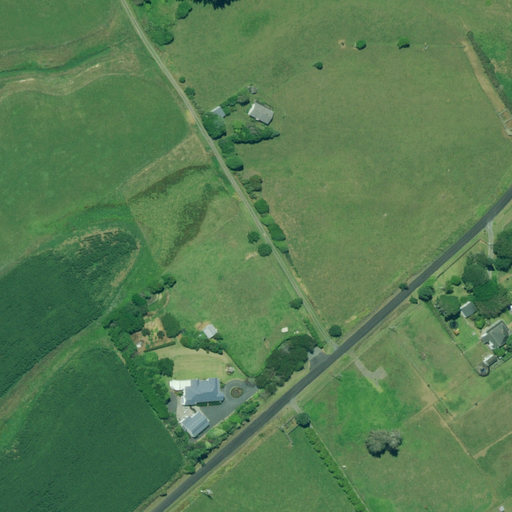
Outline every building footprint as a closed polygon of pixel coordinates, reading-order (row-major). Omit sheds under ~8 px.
[(271,113),(253,103),(247,116),(265,125),(271,113)] [(223,116),(218,107),(209,112),(215,121),(223,116)] [(474,311),(468,302),(457,310),(464,319),(474,311)] [(484,332),(485,334),(479,338),(483,344),(487,341),(491,346),(488,348),(491,352),(496,348),(510,337),(498,321),(484,332)] [(218,332),(212,324),(203,331),(209,339),(218,332)] [(480,376),(481,376),(482,377),(483,376),(484,376),(485,376),(486,375),(487,375),(487,374),(488,373),(488,371),(489,370),(489,369),(488,368),(488,367),(487,366),(487,365),(486,364),(485,364),(484,363),(482,363),(481,363),(480,363),(479,364),(478,364),(477,365),(476,366),(476,367),(475,368),(475,369),(475,370),(475,372),(476,373),(476,374),(477,375),(478,375),(479,376),(480,376)] [(181,427),(185,432),(187,430),(193,437),(211,422),(201,410),(195,404),(195,403),(223,401),(222,393),(219,393),(218,379),(203,380),(203,382),(198,382),(198,380),(171,382),(171,387),(174,391),(182,390),(183,406),(190,405),(197,414),(191,419),(189,417),(181,423),(183,426),(181,427)]
